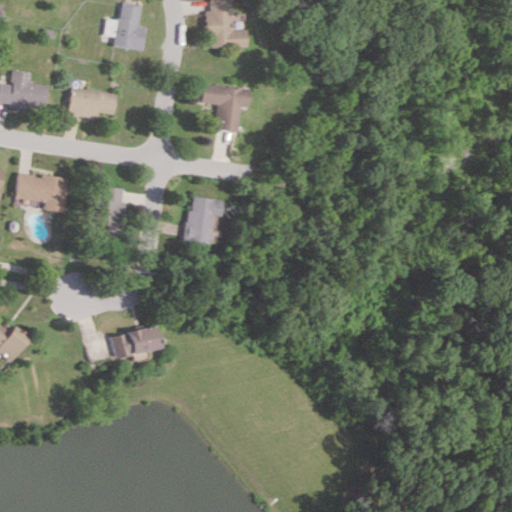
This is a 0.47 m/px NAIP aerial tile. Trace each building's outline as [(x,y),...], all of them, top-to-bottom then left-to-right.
[(225,0),(201,0),(204,47),(240,46),(239,29),(226,29),(225,0)] [(135,26),(138,5),(118,3),(116,19),(104,18),(102,34),(112,36),(111,45),(140,49),(143,27),(135,26)] [(0,101),(5,102),(5,103),(41,109),(45,84),(27,81),(29,72),(10,69),(7,83),(0,81),(0,101)] [(208,128),(230,131),(232,106),(240,106),(242,87),(199,82),(197,103),(211,104),(208,128)] [(94,117),(95,111),(110,113),(113,93),(70,86),(66,113),(94,117)] [(62,176),(36,173),(36,174),(14,172),(11,197),(40,200),(39,209),(58,211),(62,176)] [(120,188),(97,184),(92,220),(114,224),(120,188)] [(214,199),(186,195),(184,209),(179,209),(174,239),(199,243),(204,214),(212,215),(214,199)] [(19,338),(0,323),(0,358),(2,360),(19,338)] [(150,346),(145,324),(101,335),(106,357),(150,346)]
